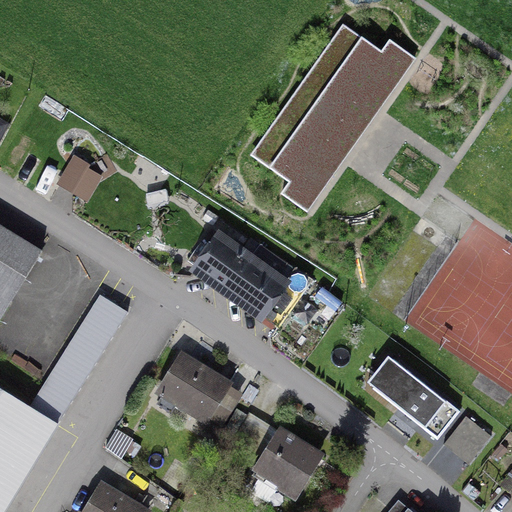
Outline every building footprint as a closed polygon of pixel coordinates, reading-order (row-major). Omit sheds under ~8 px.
[(406,67),(345,25),(251,161),(312,202),(406,67)] [(86,201),(100,178),(73,163),(60,186),(86,201)] [(0,319),(40,254),(0,229),(0,319)] [(186,262),(195,269),(194,271),(276,329),(309,283),(258,247),(247,262),(216,240),(208,251),(199,244),(186,262)] [(28,410),(56,427),(126,313),(98,296),(28,410)] [(225,387),(181,359),(159,393),(161,394),(158,400),(180,413),(183,408),(204,421),(225,387)] [(441,445),(463,416),(390,363),(368,392),(441,445)] [(28,410),(0,392),(0,511),(3,511),(56,427),(28,410)] [(309,462),(313,455),(278,432),(255,469),(280,485),(278,488),(293,498),(314,466),(309,462)] [(511,473),(502,486),(511,494),(511,473)] [(140,511),(100,488),(85,511),(140,511)]
